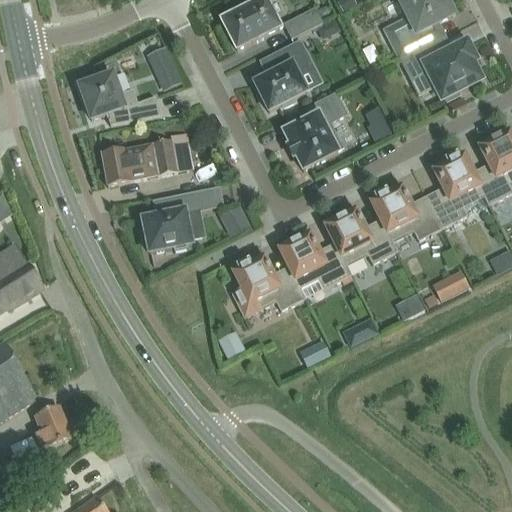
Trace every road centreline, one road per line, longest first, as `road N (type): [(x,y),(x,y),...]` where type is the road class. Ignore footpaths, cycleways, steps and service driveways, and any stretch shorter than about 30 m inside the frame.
road 1 (residential): [(169,0),(281,214),(511,97)]
road 2 (unclassified): [(212,436),(129,328),(91,260),(49,162),(19,48)]
road 3 (unclassified): [(210,511),(114,397),(64,285)]
road 4 (unclassified): [(387,511),(266,416),(238,416),(212,436)]
road 5 (residential): [(157,0),(102,28),(19,48)]
